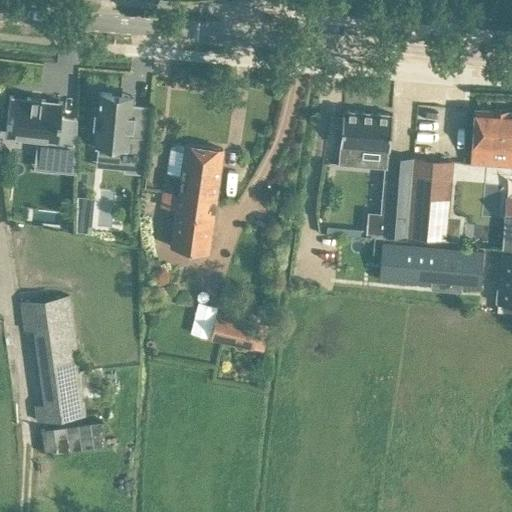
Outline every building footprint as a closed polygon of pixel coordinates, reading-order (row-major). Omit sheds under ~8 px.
[(206,75),(191,75),(191,84),(193,84),(193,87),(205,87),(206,75)] [(131,95),(121,94),(100,92),(98,110),(95,110),(94,110),(92,125),(95,126),(97,126),(95,141),(95,147),(126,150),(124,171),(144,173),(150,105),(131,103),(132,96),(132,95),(131,95)] [(54,170),(76,173),(77,118),(61,116),(63,101),(9,95),(6,122),(7,122),(6,132),(33,135),(33,138),(38,139),(37,152),(55,154),(54,170)] [(511,110),(475,108),(474,128),(471,163),(484,164),(485,147),(511,149),(511,165),(511,110)] [(343,109),(338,163),(353,164),(355,146),(389,149),(390,136),(392,135),(393,127),(391,126),(392,113),(343,109)] [(216,197),(223,148),(185,143),(185,144),(185,146),(177,144),(171,148),(168,172),(181,173),(178,192),(216,197)] [(410,179),(406,236),(407,236),(421,237),(446,239),(449,195),(450,175),(452,161),(412,157),(410,179)] [(368,213),(366,232),(406,236),(410,179),(384,176),(381,214),(368,213)] [(216,199),(216,197),(178,192),(176,208),(170,246),(188,248),(208,251),(216,199)] [(511,197),(506,197),(504,221),(503,237),(511,237),(511,197)] [(496,287),(495,301),(497,301),(497,302),(511,303),(511,237),(503,237),(498,287),(496,287)] [(386,242),(382,279),(431,283),(434,283),(435,274),(455,276),(455,285),(461,286),(479,287),(482,250),(386,242)] [(85,414),(69,294),(22,300),(26,329),(35,328),(45,402),(36,404),(38,420),(85,414)] [(258,321),(215,312),(209,339),(252,348),(258,321)] [(43,453),(105,444),(102,420),(40,429),(43,453)]
